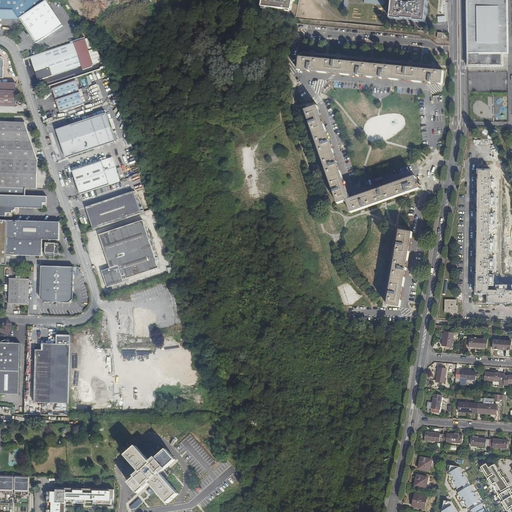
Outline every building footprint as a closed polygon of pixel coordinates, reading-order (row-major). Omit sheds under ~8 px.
[(0,0),(0,10),(16,11),(15,19),(21,19),(37,44),(49,35),(48,34),(52,32),(52,33),(64,26),(47,1),(46,0),(0,0)] [(263,0),(263,3),(291,10),(291,0),(263,0)] [(426,24),(428,10),(429,1),(417,0),(417,1),(405,0),(394,0),(392,21),(403,22),(403,21),(414,22),(414,23),(426,24)] [(467,0),(468,66),(501,65),(501,55),(508,54),(507,0),(467,0)] [(0,18),(15,19),(16,11),(0,10),(0,18)] [(74,42),(42,53),(31,57),(38,79),(40,80),(82,66),(83,70),(92,67),(94,64),(89,51),(97,49),(88,38),(74,42)] [(443,86),(445,73),(435,72),(435,71),(432,71),(432,72),(412,70),(412,69),(409,68),(409,69),(387,67),(387,66),(383,66),(383,67),(364,65),(364,64),(360,63),(360,64),(341,62),(341,61),(337,61),(337,62),(314,60),(314,59),(311,58),(311,59),(301,58),(300,71),(374,79),(443,86)] [(325,82),(314,82),(314,79),(310,79),(310,86),(315,86),(315,94),(321,94),(321,87),(325,87),(325,82)] [(84,105),(76,81),(52,89),(60,112),(84,105)] [(16,83),(0,82),(0,106),(16,107),(16,83)] [(351,200),(340,170),(331,144),(318,107),(306,111),(309,121),(308,121),(309,124),(311,124),(318,146),(317,146),(318,149),(319,149),(325,167),(324,167),(325,169),(325,171),(327,170),(333,189),(332,189),(333,192),(334,192),(338,205),(347,202),(351,214),(360,211),(361,212),(364,211),(364,210),(382,203),(383,204),(386,203),(386,202),(404,196),(404,197),(408,196),(407,195),(420,190),(420,189),(422,189),(421,186),(419,187),(416,178),(373,193),(351,200)] [(57,131),(64,153),(67,160),(91,152),(117,143),(112,129),(107,115),(57,131)] [(0,188),(37,189),(37,176),(38,161),(25,122),(0,121),(0,188)] [(102,161),(110,185),(120,182),(113,158),(102,161)] [(73,171),(74,174),(81,195),(110,185),(102,161),(73,171)] [(479,172),(478,192),(477,242),(476,303),(486,303),(486,294),(488,294),(488,303),(511,303),(511,291),(506,291),(506,290),(497,290),(497,291),(489,291),(489,285),(490,285),(490,277),(489,277),(489,270),(490,270),(490,261),(489,261),(489,250),(491,250),(491,243),(491,242),(489,242),(490,225),(491,225),(491,216),(490,216),(490,205),(492,205),(492,196),(490,196),(490,192),(490,190),(492,190),(492,181),(491,181),(491,173),(479,172)] [(94,229),(142,213),(134,191),(86,207),(94,229)] [(47,198),(0,195),(0,216),(12,217),(13,211),(14,211),(16,209),(16,208),(47,209),(47,198)] [(159,267),(143,220),(100,235),(100,236),(111,268),(102,271),(108,287),(125,282),(124,279),(159,267)] [(58,237),(59,227),(59,223),(8,221),(8,225),(7,256),(41,257),(41,240),(48,240),(51,240),(58,240),(58,237)] [(397,240),(397,242),(397,243),(398,243),(394,266),(393,266),(392,269),(393,270),(391,280),(390,288),(389,288),(388,291),(389,291),(387,304),(400,307),(404,281),(411,242),(413,232),(400,230),(398,240),(397,240)] [(50,244),(48,244),(45,244),(44,257),(54,257),(55,256),(57,256),(57,254),(58,254),(58,244),(50,244)] [(74,267),(42,266),(41,298),(44,302),(69,303),(73,299),(74,267)] [(29,304),(30,279),(10,278),(9,304),(29,304)] [(339,285),(342,305),(356,302),(353,283),(339,285)] [(445,312),(457,313),(457,306),(456,306),(456,300),(445,300),(445,312)] [(452,348),(454,334),(445,333),(443,347),(452,348)] [(69,404),(69,399),(70,376),(71,336),(57,335),(57,345),(43,344),(42,350),(36,350),(35,375),(34,399),(34,402),(69,404)] [(487,348),(488,340),(484,339),(484,341),(470,339),(470,348),(484,349),(484,348),(487,348)] [(0,394),(18,395),(19,375),(20,375),(21,344),(10,344),(8,344),(8,341),(5,341),(5,344),(3,343),(0,343),(0,394)] [(511,350),(511,345),(511,342),(508,343),(508,342),(494,341),(494,349),(508,350),(511,350)] [(437,382),(445,384),(447,370),(439,368),(437,382)] [(457,371),(456,379),(461,379),(461,380),(475,381),(476,372),(462,371),(462,372),(457,371)] [(499,389),(504,389),(504,384),(505,376),(505,375),(500,375),(500,374),(486,373),(485,381),(493,382),(493,386),(499,386),(499,389)] [(439,414),(442,397),(434,395),(432,413),(439,414)] [(473,413),(478,414),(478,405),(474,404),(473,404),(460,403),(459,413),(473,414),(473,413)] [(478,405),(478,414),(483,414),(497,416),(497,406),(483,405),(478,405)] [(155,432),(156,425),(141,422),(140,430),(155,432)] [(177,433),(172,438),(177,443),(182,439),(177,433)] [(440,442),(443,442),(443,435),(440,435),(440,434),(426,433),(426,441),(439,442),(440,442)] [(447,436),(444,435),(443,442),(447,442),(447,443),(462,444),(463,436),(447,435),(447,436)] [(486,448),(489,448),(490,440),(486,440),(472,439),(472,447),(486,448)] [(490,440),(489,448),(493,448),(493,449),(507,450),(507,441),(494,440),(494,441),(490,440)] [(161,473),(176,460),(167,449),(152,463),(137,446),(127,455),(141,472),(129,482),(138,492),(150,482),(168,503),(179,494),(161,473)] [(430,472),(432,460),(421,458),(418,469),(430,472)] [(487,466),(481,469),(492,487),(498,496),(502,504),(506,511),(511,511),(511,494),(508,488),(509,488),(504,479),(503,479),(495,466),(489,470),(487,466)] [(426,489),(428,478),(417,475),(414,487),(426,489)] [(14,477),(0,476),(0,491),(6,492),(6,493),(6,494),(7,494),(7,493),(7,492),(13,492),(13,493),(13,495),(13,492),(14,477)] [(29,478),(15,477),(15,492),(15,495),(16,493),(16,492),(22,492),(22,493),(22,495),(22,496),(22,495),(22,493),(22,492),(28,492),(28,494),(28,496),(29,496),(29,478)] [(210,496),(217,503),(234,487),(228,480),(210,496)] [(49,493),(47,511),(66,511),(67,501),(75,501),(75,504),(87,505),(87,501),(95,502),(95,505),(113,505),(113,500),(115,501),(116,491),(58,489),(57,493),(49,493)] [(425,509),(428,497),(415,494),(412,506),(425,509)]
